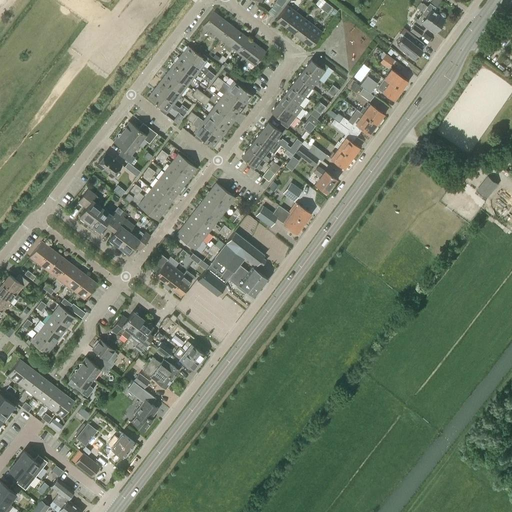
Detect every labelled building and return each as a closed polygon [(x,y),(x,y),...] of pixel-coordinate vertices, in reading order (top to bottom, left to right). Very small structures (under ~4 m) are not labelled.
[(324,10),(329,4),(325,1),(320,8),(324,10)] [(423,12),(426,15),(426,16),(439,25),(444,18),(443,18),(445,16),(445,13),(443,12),(440,13),(439,15),(433,11),(436,7),(430,2),(427,6),(422,3),(420,2),(416,7),(423,12)] [(329,4),(324,10),(327,13),(332,7),(329,4)] [(285,26),(296,11),(287,5),(276,19),(285,26)] [(205,33),(209,36),(222,18),(213,11),(203,26),(208,30),(205,33)] [(304,18),(296,11),(285,26),(293,32),(304,18)] [(423,12),(418,19),(416,17),(414,20),(420,25),(421,23),(434,32),(439,25),(426,16),(426,15),(423,12)] [(215,35),(220,39),(231,25),(222,18),(209,36),(212,38),(215,35)] [(313,25),(304,18),(293,32),(302,39),(313,25)] [(414,24),(409,30),(418,37),(423,31),(414,24)] [(223,46),(226,49),(239,31),(231,25),(220,39),(225,43),(223,46)] [(313,25),(302,39),(311,45),(322,31),(313,25)] [(400,33),(402,35),(396,43),(399,45),(398,47),(403,51),(404,49),(410,54),(409,56),(415,60),(420,55),(418,53),(421,49),(405,36),(409,31),(404,27),(400,33)] [(232,48),(237,52),(248,38),(239,31),(226,49),(229,51),(232,48)] [(240,59),(243,62),(257,44),(248,38),(237,52),(242,56),(240,59)] [(265,51),(257,44),(243,62),(247,65),(249,61),(254,65),(265,51)] [(209,69),(203,65),(208,58),(203,54),(201,56),(188,46),(181,54),(212,78),(215,75),(208,70),(209,69)] [(387,55),(383,52),(379,56),(384,59),(381,63),(388,68),(394,60),(387,55)] [(193,77),(197,72),(210,82),(212,78),(181,54),(174,63),(193,77)] [(304,68),(318,79),(325,70),(324,69),(326,65),(317,58),(314,62),(311,59),(304,68)] [(174,63),(168,71),(187,86),(193,77),(174,63)] [(304,68),(297,76),(312,87),(318,79),(304,68)] [(384,79),(388,82),(400,90),(407,80),(391,68),(384,79)] [(180,94),(187,86),(168,71),(161,80),(180,94)] [(360,85),(370,93),(377,83),(367,75),(360,85)] [(297,76),(291,85),(305,96),(312,87),(297,76)] [(215,80),(221,85),(224,82),(217,77),(215,80)] [(393,100),(400,90),(388,82),(384,79),(377,88),(393,100)] [(161,80),(155,88),(174,103),(180,94),(161,80)] [(221,85),(215,80),(212,84),(219,89),(221,85)] [(233,81),(227,89),(246,104),(253,95),(233,81)] [(330,88),(336,93),(339,89),(332,84),(330,88)] [(291,85),(284,94),(298,105),(305,96),(291,85)] [(358,93),(370,101),(374,95),(363,87),(358,93)] [(186,112),(179,107),(179,108),(173,103),(174,103),(155,88),(148,97),(161,108),(159,110),(165,114),(171,107),(175,110),(176,111),(183,116),(186,112)] [(196,88),(194,91),(200,96),(203,93),(196,88)] [(336,93),(330,88),(327,91),(333,96),(336,93)] [(239,113),(246,104),(227,89),(220,98),(239,113)] [(191,95),(198,100),(200,96),(194,91),(191,95)] [(210,98),(203,93),(200,96),(207,101),(210,98)] [(302,108),(298,105),(284,94),(278,102),(295,116),(302,108)] [(204,105),(207,101),(200,96),(198,100),(204,105)] [(220,98),(214,107),(233,121),(239,113),(220,98)] [(316,105),(323,110),(326,106),(319,101),(316,105)] [(271,111),(278,117),(276,119),(287,127),(295,116),(278,102),(271,111)] [(360,111),(359,111),(378,125),(382,118),(381,117),(383,113),(368,102),(364,107),(363,107),(360,111)] [(179,107),(186,112),(188,109),(182,104),(179,107)] [(323,110),(316,105),(314,108),(320,113),(323,110)] [(226,130),(233,121),(214,107),(207,115),(226,130)] [(359,111),(360,111),(357,109),(349,119),(353,122),(369,133),(371,130),(373,131),(378,125),(359,111)] [(207,115),(203,120),(191,111),(188,114),(195,120),(201,124),(220,138),(226,130),(207,115)] [(188,114),(186,118),(192,123),(195,120),(188,114)] [(339,122),(348,129),(352,124),(343,117),(339,122)] [(339,122),(334,119),(330,124),(345,134),(348,129),(339,122)] [(309,120),(306,124),(312,129),(315,125),(309,120)] [(121,131),(138,144),(142,138),(149,143),(157,133),(145,124),(140,130),(129,122),(121,131)] [(286,149),(286,150),(292,155),(295,151),(286,144),(288,142),(282,138),(280,139),(278,137),(282,132),(268,122),(261,131),(280,145),(286,149)] [(201,142),(203,140),(213,147),(220,138),(201,124),(198,128),(194,133),(196,134),(194,136),(201,142)] [(309,133),(312,129),(306,124),(303,128),(309,133)] [(130,154),(138,144),(121,131),(114,141),(125,150),(120,156),(128,162),(133,165),(137,160),(134,158),(135,157),(130,154)] [(268,150),(269,149),(274,153),(280,145),(261,131),(254,139),(268,150)] [(341,143),(337,148),(351,158),(359,147),(344,136),(339,142),(341,143)] [(262,159),(262,158),(266,161),(269,157),(265,154),(268,150),(254,139),(248,148),(262,159)] [(301,144),(310,151),(322,160),(326,154),(312,144),(311,146),(304,140),(300,144),(301,144)] [(301,144),(295,151),(304,158),(313,165),(318,158),(301,144)] [(241,156),(247,161),(246,163),(254,170),(255,167),(259,170),(262,166),(258,163),(262,159),(248,148),(241,156)] [(344,167),(351,158),(337,148),(334,152),(332,151),(328,156),(344,167)] [(159,153),(165,158),(168,154),(161,149),(159,153)] [(290,158),(292,155),(286,150),(283,153),(290,158)] [(106,152),(96,165),(111,177),(121,164),(106,152)] [(165,158),(159,153),(156,156),(163,161),(165,158)] [(178,153),(171,162),(190,177),(197,168),(178,153)] [(270,165),(277,170),(280,166),(273,161),(270,165)] [(133,165),(128,162),(124,166),(137,176),(141,171),(133,165)] [(171,162),(165,171),(183,185),(190,177),(171,162)] [(277,170),(270,165),(268,168),(274,173),(277,170)] [(146,170),(152,175),(155,171),(148,166),(146,170)] [(332,188),(331,186),(336,178),(325,170),(325,171),(318,166),(313,172),(320,177),(315,184),(326,192),(327,191),(329,191),(332,188)] [(152,175),(146,170),(143,173),(150,178),(152,175)] [(165,171),(158,179),(177,194),(183,185),(165,171)] [(477,190),(487,198),(498,183),(488,176),(477,190)] [(158,179),(151,188),(170,202),(177,194),(158,179)] [(282,193),(290,198),(294,201),(302,189),(291,181),(282,193)] [(216,183),(209,192),(228,206),(235,197),(216,183)] [(133,187),(139,192),(142,189),(135,184),(133,187)] [(139,192),(133,187),(130,190),(137,195),(139,192)] [(151,188),(145,196),(164,211),(170,202),(151,188)] [(79,216),(80,217),(80,219),(83,221),(86,221),(89,224),(102,207),(96,203),(99,198),(88,189),(80,199),(88,205),(79,216)] [(222,214),(228,206),(209,192),(203,200),(222,214)] [(157,220),(164,211),(145,196),(138,205),(157,220)] [(203,200),(196,209),(215,223),(222,214),(203,200)] [(294,209),(291,213),(304,223),(311,213),(295,202),(292,207),(294,209)] [(304,223),(291,213),(278,204),(272,212),(263,205),(256,215),(270,225),(276,217),(281,221),(287,225),(285,227),(295,234),(296,232),(297,233),(304,223)] [(111,215),(102,207),(89,224),(99,231),(107,220),(112,224),(119,215),(123,210),(118,206),(111,215)] [(234,211),(241,216),(243,212),(237,207),(234,211)] [(196,209),(190,217),(208,232),(215,223),(196,209)] [(241,216),(234,211),(232,214),(238,219),(241,216)] [(108,239),(118,246),(130,231),(134,226),(119,215),(112,224),(111,225),(116,228),(108,239)] [(202,240),(208,232),(190,217),(183,226),(202,240)] [(221,227),(221,228),(228,233),(231,229),(224,224),(221,227)] [(195,249),(202,240),(183,226),(176,234),(195,249)] [(228,233),(221,228),(219,231),(225,236),(228,233)] [(125,254),(127,253),(128,254),(136,244),(140,247),(150,235),(145,232),(144,234),(140,231),(136,236),(130,231),(118,246),(122,249),(122,252),(125,254)] [(263,263),(266,260),(262,257),(264,254),(238,233),(234,231),(231,235),(215,255),(197,279),(216,294),(221,288),(225,283),(224,282),(227,278),(235,269),(238,264),(244,257),(255,266),(257,263),(261,266),(263,263)] [(29,257),(39,264),(51,248),(42,241),(29,257)] [(212,243),(210,246),(217,252),(219,248),(212,243)] [(214,255),(217,252),(210,246),(207,250),(214,255)] [(39,264),(48,271),(60,255),(51,248),(39,264)] [(168,259),(161,254),(155,261),(154,260),(149,266),(153,269),(151,271),(164,281),(175,268),(166,261),(168,259)] [(48,271),(57,278),(69,262),(60,255),(48,271)] [(57,278),(66,285),(78,269),(69,262),(57,278)] [(260,288),(268,279),(252,266),(248,271),(238,264),(235,269),(244,276),(243,277),(250,283),(251,281),(260,288)] [(183,274),(175,268),(164,281),(173,288),(183,274)] [(66,285),(75,292),(87,276),(78,269),(66,285)] [(255,296),(260,288),(251,281),(250,283),(243,277),(244,276),(235,269),(227,278),(237,285),(236,286),(245,294),(248,290),(255,296)] [(16,294),(23,285),(25,287),(29,282),(19,274),(15,279),(9,274),(2,283),(16,294)] [(191,280),(183,274),(173,288),(181,294),(191,280)] [(96,283),(87,276),(75,292),(84,299),(96,283)] [(0,294),(10,302),(13,297),(16,300),(19,296),(16,294),(2,283),(0,285),(0,294)] [(0,294),(0,308),(3,311),(10,302),(0,294)] [(51,314),(67,326),(75,317),(59,305),(51,314)] [(127,338),(131,333),(143,318),(133,311),(125,321),(120,317),(111,329),(116,333),(118,331),(127,338)] [(174,322),(177,317),(172,313),(169,318),(174,322)] [(51,314),(45,323),(61,335),(67,326),(51,314)] [(131,333),(140,340),(134,347),(140,352),(149,340),(145,336),(152,326),(143,318),(131,333)] [(45,323),(38,332),(54,344),(61,335),(45,323)] [(5,333),(5,334),(9,337),(14,330),(10,326),(5,333)] [(177,326),(173,332),(182,339),(186,333),(177,326)] [(46,354),(54,344),(38,332),(30,341),(46,354)] [(102,356),(99,360),(109,368),(110,368),(114,363),(113,362),(118,355),(117,353),(113,350),(114,350),(99,339),(98,341),(97,340),(92,346),(94,347),(92,349),(102,356)] [(187,341),(181,348),(199,362),(205,354),(190,343),(187,341)] [(171,350),(161,342),(157,348),(167,356),(171,350)] [(198,365),(198,363),(199,362),(181,348),(179,346),(174,354),(179,358),(193,369),(194,368),(196,368),(198,365)] [(85,357),(78,367),(93,378),(101,369),(106,373),(109,368),(99,360),(95,365),(85,357)] [(152,357),(149,361),(157,367),(156,369),(161,373),(163,370),(173,378),(179,370),(163,358),(160,363),(152,357)] [(7,375),(17,382),(29,366),(20,359),(7,375)] [(165,388),(173,378),(163,370),(161,373),(156,369),(157,367),(149,361),(142,370),(165,388)] [(17,382),(26,389),(38,373),(29,366),(17,382)] [(93,378),(78,367),(70,377),(75,380),(77,382),(74,387),(84,394),(86,391),(88,393),(92,387),(89,384),(93,378)] [(26,389),(35,396),(47,380),(38,373),(26,389)] [(144,388),(149,381),(139,373),(134,380),(144,388)] [(35,396),(44,403),(56,387),(47,380),(35,396)] [(137,395),(144,400),(134,413),(137,414),(131,421),(144,431),(152,420),(150,418),(157,408),(151,404),(156,398),(133,381),(127,389),(137,396),(137,395)] [(44,403),(53,410),(65,394),(56,387),(44,403)] [(0,407),(8,414),(15,405),(0,393),(0,407)] [(74,401),(65,394),(53,410),(62,417),(74,401)] [(82,407),(78,412),(86,418),(90,413),(82,407)] [(85,445),(97,429),(87,421),(75,437),(85,445)] [(110,447),(123,457),(135,442),(122,432),(118,437),(114,435),(107,444),(110,447)] [(34,458),(24,450),(16,460),(32,473),(36,476),(47,461),(37,454),(34,458)] [(83,453),(75,463),(91,476),(99,466),(83,453)] [(32,473),(16,460),(9,469),(19,477),(16,482),(25,489),(29,484),(25,481),(32,473)] [(59,510),(60,511),(81,511),(82,511),(67,499),(73,491),(57,478),(51,486),(59,492),(52,501),(61,508),(59,510)] [(16,493),(0,480),(0,495),(9,502),(16,493)] [(45,483),(38,492),(42,495),(49,486),(45,483)] [(7,511),(12,505),(9,502),(0,495),(0,511),(7,511)] [(41,499),(30,511),(43,511),(49,506),(41,499)]
